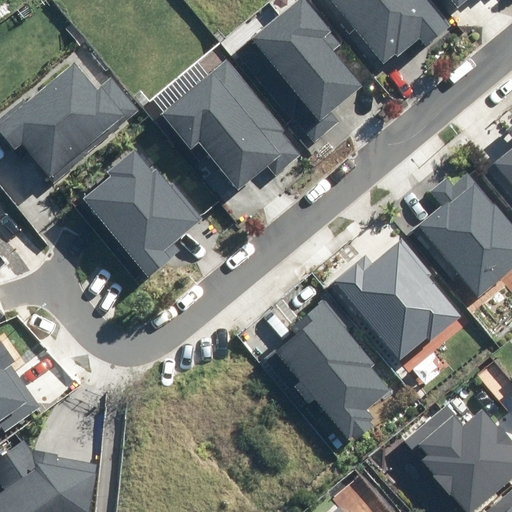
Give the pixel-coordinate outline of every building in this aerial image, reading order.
[(287,162),(302,150),(227,55),(160,107),(190,145),(200,137),(237,184),(278,151),(287,162)] [(126,117),(139,106),(110,72),(94,86),(72,58),(25,97),(23,94),(0,113),(0,131),(13,147),(23,139),(51,172),(123,113),(126,117)] [(110,171),(83,193),(148,273),(181,246),(173,238),(202,214),(172,178),(169,180),(156,163),(152,166),(134,145),(107,167),(110,171)] [(511,275),(502,284),(511,296),(511,275)] [(446,399),(399,441),(460,511),(481,511),(511,485),(511,438),(474,394),(456,410),(446,399)] [(0,511),(83,511),(90,507),(97,469),(94,468),(96,458),(58,452),(58,448),(32,444),(25,434),(0,451),(0,476),(5,484),(0,487),(0,511)] [(328,511),(361,511),(356,506),(349,511),(346,511),(339,503),(328,511)] [(511,511),(511,503),(501,511),(511,511)]
